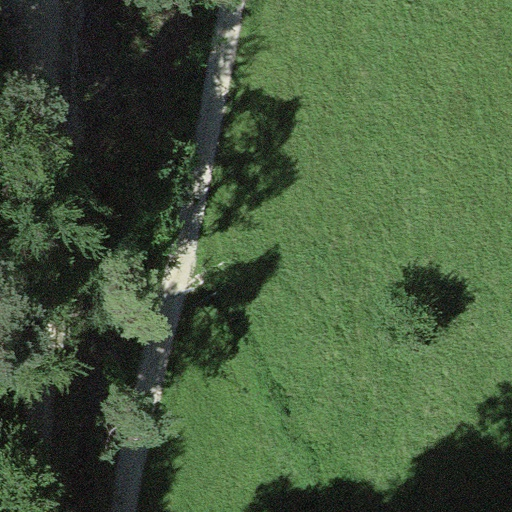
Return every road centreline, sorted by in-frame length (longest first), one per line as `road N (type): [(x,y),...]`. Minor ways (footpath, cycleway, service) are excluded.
road 1 (track): [(234,0),(198,181),(127,450),(122,511)]
road 2 (track): [(49,0),(29,511)]
